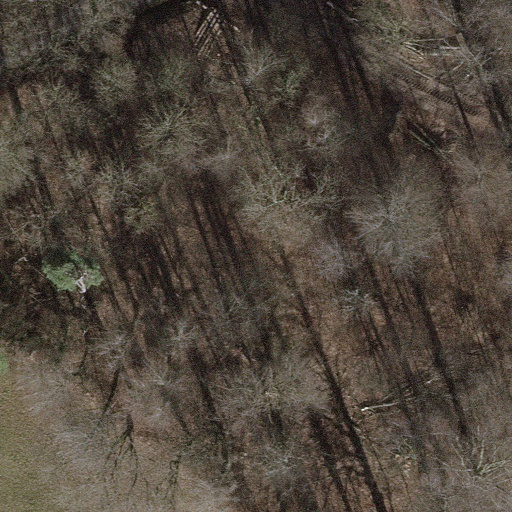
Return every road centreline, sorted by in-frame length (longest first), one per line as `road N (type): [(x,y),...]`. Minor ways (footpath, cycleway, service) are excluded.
road 1 (track): [(511,126),(428,99),(253,0)]
road 2 (track): [(0,52),(115,0)]
